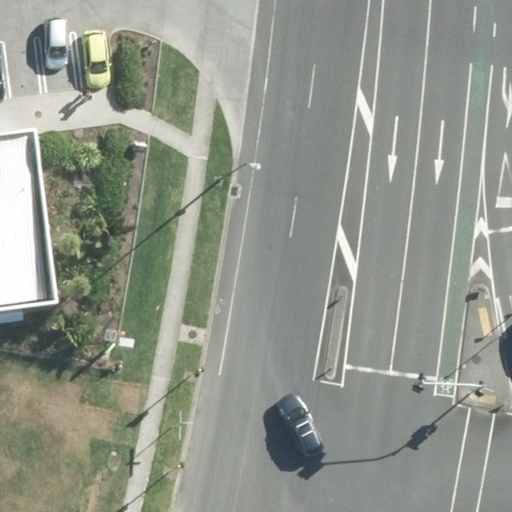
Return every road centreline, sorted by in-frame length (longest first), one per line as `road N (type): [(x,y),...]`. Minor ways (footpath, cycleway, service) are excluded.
road 1 (secondary): [(263,430),(327,0)]
road 2 (secondary): [(420,32),(392,371),(374,453)]
road 3 (secondary): [(420,32),(511,164)]
road 4 (tertiary): [(374,453),(511,480)]
